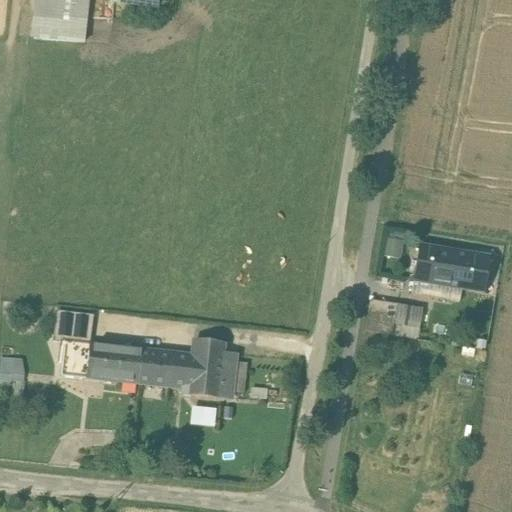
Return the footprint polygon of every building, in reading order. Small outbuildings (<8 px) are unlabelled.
[(32,0),(28,41),(49,43),(85,48),(91,0),(32,0)] [(156,16),(157,0),(114,0),(113,11),(156,16)] [(385,243),(383,261),(400,263),(403,246),(385,243)] [(490,259),(420,248),(414,287),(484,299),(490,259)] [(395,306),(369,302),(364,332),(391,336),(393,325),(392,325),(395,306)] [(424,310),(397,307),(393,336),(420,339),(424,310)] [(93,314),(58,310),(54,341),(66,342),(66,343),(89,346),(93,314)] [(85,380),(89,346),(66,343),(62,377),(85,380)] [(191,356),(187,355),(183,391),(181,391),(181,395),(216,399),(221,356),(222,346),(193,343),(191,356)] [(85,380),(136,386),(140,351),(107,347),(107,348),(89,346),(85,380)] [(183,391),(187,355),(140,351),(136,386),(181,391),(183,391)] [(236,357),(221,356),(216,399),(231,400),(235,364),(236,357)] [(21,361),(0,362),(0,388),(21,388),(21,361)] [(246,365),(235,364),(232,395),(243,396),(246,365)] [(211,425),(211,408),(189,407),(189,424),(211,425)]
